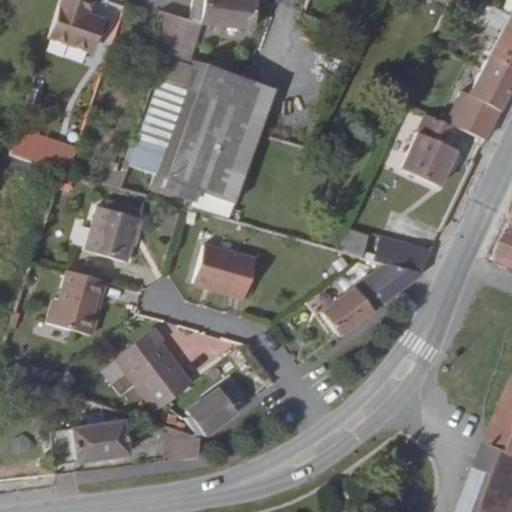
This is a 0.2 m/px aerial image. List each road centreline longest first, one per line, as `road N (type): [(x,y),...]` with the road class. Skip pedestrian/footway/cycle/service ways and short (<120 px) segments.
road 1 (tertiary): [(399,386),(302,461),(173,501),(88,511)]
road 2 (tertiary): [(511,156),(399,386)]
road 3 (residential): [(451,511),(441,426),(399,386)]
